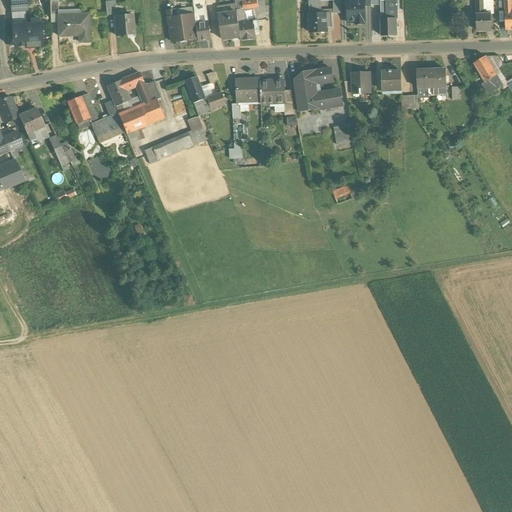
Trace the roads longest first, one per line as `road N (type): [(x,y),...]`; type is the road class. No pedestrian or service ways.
road 1 (unclassified): [(0,88),(161,57),(511,46)]
road 2 (track): [(35,345),(511,260)]
